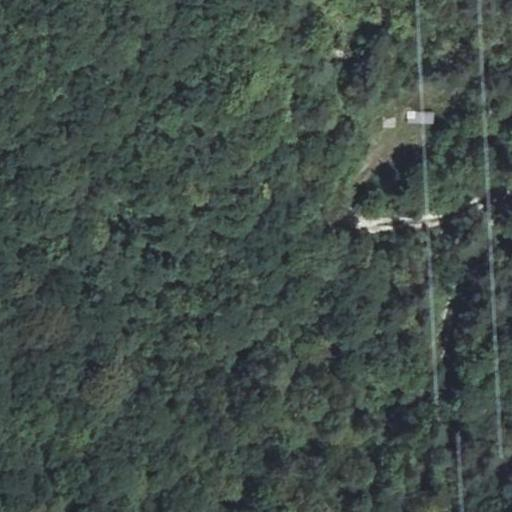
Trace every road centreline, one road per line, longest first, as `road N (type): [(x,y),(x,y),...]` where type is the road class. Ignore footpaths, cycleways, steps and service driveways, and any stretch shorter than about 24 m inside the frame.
road 1 (track): [(397,149),(351,188),(348,214),(368,226),(442,222),(493,195),(507,198),(465,260),(431,382)]
road 2 (track): [(511,321),(482,335),(374,435),(347,511)]
